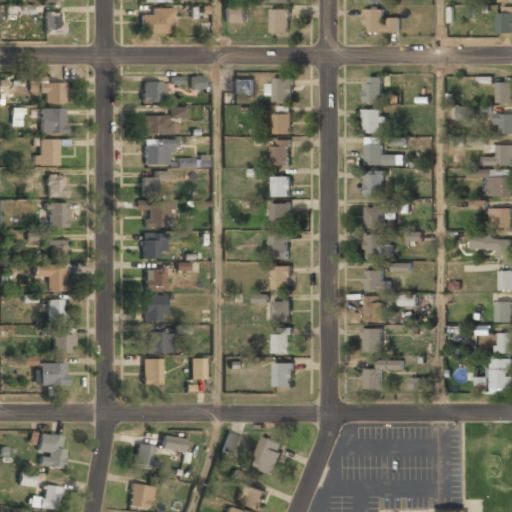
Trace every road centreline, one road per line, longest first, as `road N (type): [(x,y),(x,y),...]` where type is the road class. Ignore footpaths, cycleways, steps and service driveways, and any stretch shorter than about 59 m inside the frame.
road 1 (residential): [(329,0),(332,414),(297,511)]
road 2 (residential): [(104,0),(106,414),(92,511)]
road 3 (residential): [(511,413),(0,414)]
road 4 (residential): [(511,56),(0,55)]
